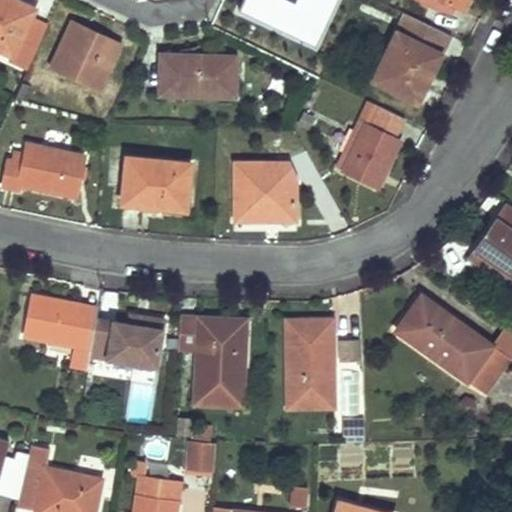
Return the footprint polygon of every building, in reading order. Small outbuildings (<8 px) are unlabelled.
[(28,19),(33,8),(13,0),(0,0),(0,46),(13,52),(10,57),(29,66),(47,28),(28,19)] [(264,15),(264,16),(269,18),(267,22),(299,38),(317,3),(320,4),(321,0),(243,0),(241,4),(264,15)] [(421,0),(450,13),(454,6),(463,10),(467,0),(421,0)] [(264,15),(241,4),(236,14),(258,25),(264,16),(264,15)] [(404,14),(388,47),(371,80),(416,102),(449,36),(404,14)] [(87,38),(88,34),(90,30),(71,21),(50,67),(99,90),(120,44),(108,39),(105,46),(87,38)] [(222,56),(192,54),(161,53),(159,94),(232,97),(234,62),(222,61),(222,56)] [(367,101),(336,167),(342,170),(353,147),(365,124),(371,126),(380,107),(367,101)] [(365,124),(353,147),(342,170),(377,188),(400,140),(395,138),(404,119),(380,107),(371,126),(365,124)] [(309,129),(313,120),(304,115),(299,124),(309,129)] [(27,144),(24,155),(22,164),(13,162),(7,161),(5,174),(2,187),(16,190),(17,184),(75,195),(83,155),(27,144)] [(24,155),(15,154),(13,162),(22,164),(24,155)] [(121,203),(141,205),(162,207),(162,204),(187,206),(191,163),(126,156),(121,203)] [(285,164),(261,163),(236,162),(236,220),(294,220),(294,179),(285,164)] [(483,265),(491,272),(501,278),(508,268),(511,271),(511,205),(508,203),(476,249),(488,257),(483,265)] [(476,249),(471,257),(483,265),(488,257),(476,249)] [(501,278),(511,285),(511,271),(508,268),(501,278)] [(26,335),(52,340),(78,345),(74,364),(88,366),(98,315),(79,311),(80,305),(33,296),(26,335)] [(395,331),(432,357),(468,382),(483,360),(500,372),(510,359),(492,346),(420,296),(395,331)] [(242,406),(243,387),(244,369),(231,368),(232,361),(236,361),(238,320),(179,317),(178,349),(197,350),(194,403),(242,406)] [(244,369),(246,320),(238,320),(236,361),(232,361),(231,368),(244,369)] [(330,364),(326,364),(323,364),(322,351),(331,351),(330,320),(286,322),(289,409),(331,408),(330,364)] [(511,355),(511,331),(505,327),(492,346),(510,359),(511,355)] [(360,361),(359,338),(337,338),(337,361),(360,361)] [(483,360),(468,382),(485,394),(500,372),(483,360)] [(362,418),(342,419),(342,439),(363,438),(362,418)] [(210,427),(197,425),(196,439),(209,440),(210,427)] [(0,478),(6,456),(10,443),(0,440),(0,478)] [(215,447),(188,444),(185,469),(213,472),(215,447)] [(36,511),(93,511),(101,480),(47,467),(51,450),(30,445),(28,454),(25,467),(18,499),(16,506),(36,511)] [(25,467),(28,454),(17,450),(15,458),(13,463),(25,467)] [(15,458),(6,456),(0,478),(0,493),(18,499),(25,467),(13,463),(15,458)] [(141,495),(138,494),(136,494),(133,511),(175,511),(177,501),(171,499),(173,484),(143,480),(141,495)] [(306,509),(307,486),(289,485),(288,508),(306,509)] [(377,511),(339,502),(336,511),(377,511)]
